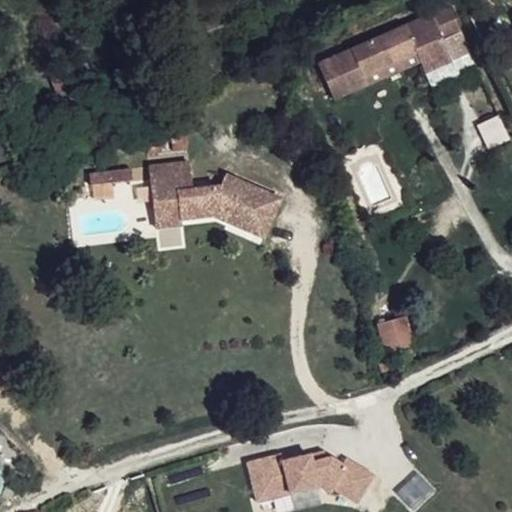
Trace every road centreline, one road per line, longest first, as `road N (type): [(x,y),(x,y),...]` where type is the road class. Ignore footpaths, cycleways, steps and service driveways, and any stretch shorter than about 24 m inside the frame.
road 1 (residential): [(511,334),(371,401),(182,448),(50,492),(17,511)]
road 2 (unknown): [(436,139),(498,250),(511,261)]
